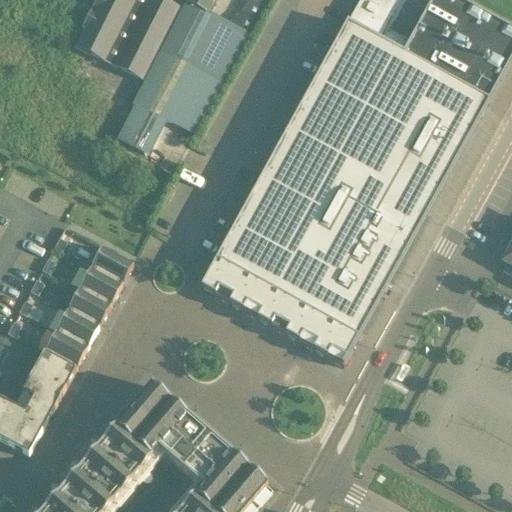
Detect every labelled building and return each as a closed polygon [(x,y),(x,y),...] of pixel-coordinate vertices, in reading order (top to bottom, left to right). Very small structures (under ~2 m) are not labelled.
[(145,83),(162,52),(160,51),(179,11),(156,0),(102,0),(78,52),(144,83),(145,83)] [(188,0),(162,52),(145,83),(144,83),(133,106),(135,107),(118,141),(144,155),(160,124),(172,125),(194,137),(223,83),(225,84),(249,38),(227,26),(208,17),(216,0),(188,0)] [(406,0),(362,0),(217,263),(246,279),(274,295),(303,310),(331,326),(359,342),(511,65),(511,35),(447,0),(435,0),(410,46),(388,34),(406,0)] [(253,0),(242,24),(253,29),(265,4),(255,0),(253,0)] [(67,246),(60,242),(54,253),(61,257),(67,246)] [(134,270),(102,253),(90,275),(122,292),(134,270)] [(56,267),(49,263),(43,274),(50,278),(56,267)] [(246,279),(217,263),(201,292),(230,308),(246,279)] [(122,292),(90,275),(79,296),(111,313),(122,292)] [(274,295),(246,279),(230,308),(258,324),(274,295)] [(44,288),(37,284),(31,295),(38,299),(44,288)] [(303,310),(274,295),(258,324),(287,339),(303,310)] [(111,313),(79,296),(67,317),(99,334),(111,313)] [(33,309),(26,305),(20,316),(27,320),(33,309)] [(331,326),(303,310),(287,339),(315,355),(331,326)] [(99,334),(67,317),(56,338),(87,355),(99,334)] [(22,330),(14,326),(8,338),(15,342),(22,330)] [(359,342),(331,326),(315,355),(344,371),(359,342)] [(87,355),(56,338),(44,359),(76,376),(87,355)] [(0,370),(9,354),(1,350),(0,350),(0,370)] [(0,443),(30,460),(76,376),(44,359),(24,396),(16,412),(0,403),(0,443)] [(249,511),(269,488),(228,454),(231,451),(222,444),(220,447),(201,431),(204,428),(195,420),(192,424),(152,389),(117,430),(109,424),(34,511),(249,511)]
